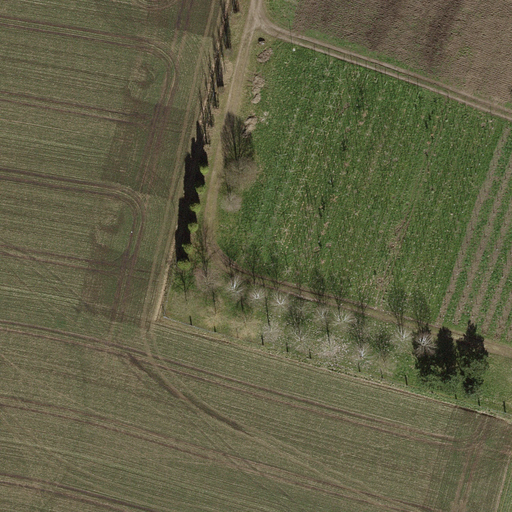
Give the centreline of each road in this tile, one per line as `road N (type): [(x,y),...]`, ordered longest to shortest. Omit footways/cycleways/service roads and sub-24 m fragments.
road 1 (track): [(511,350),(205,256),(261,0)]
road 2 (track): [(256,25),(511,115)]
